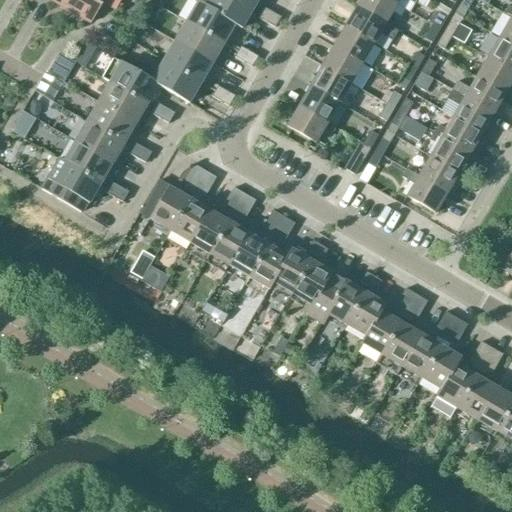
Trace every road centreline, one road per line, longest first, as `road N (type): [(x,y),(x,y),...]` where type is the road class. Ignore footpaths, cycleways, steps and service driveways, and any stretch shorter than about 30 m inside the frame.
road 1 (residential): [(322,511),(0,324)]
road 2 (residential): [(440,282),(236,160),(232,142)]
road 3 (residential): [(112,240),(184,115),(232,142)]
road 4 (residential): [(232,142),(313,0)]
road 5 (residential): [(440,282),(511,155)]
